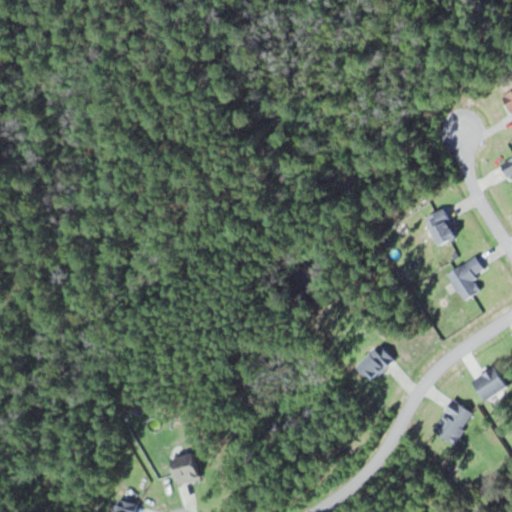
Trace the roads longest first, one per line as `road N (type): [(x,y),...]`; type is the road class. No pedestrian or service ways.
road 1 (residential): [(311,511),(371,469),(423,382),(451,353),(511,316)]
road 2 (residential): [(460,130),(467,183),(511,255)]
